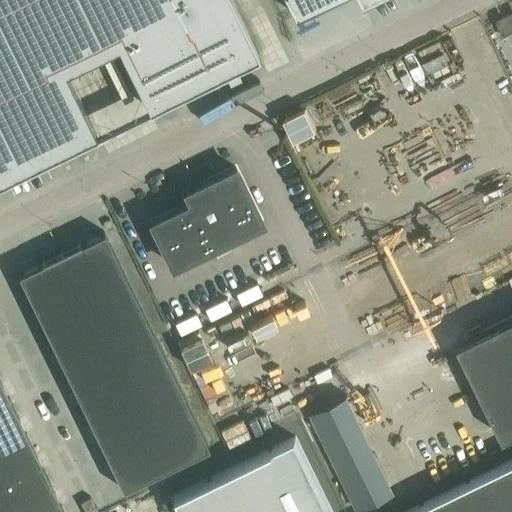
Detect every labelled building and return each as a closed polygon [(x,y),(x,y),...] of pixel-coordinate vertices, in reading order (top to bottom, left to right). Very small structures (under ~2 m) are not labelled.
[(0,0),(0,179),(96,133),(64,67),(117,41),(149,106),(257,53),(231,0),(0,0)] [(286,0),(293,13),(320,0),(358,0),(359,1),(360,0),(286,0)] [(349,90),(360,111),(377,102),(366,80),(349,90)] [(312,108),(320,126),(340,117),(332,99),(312,108)] [(402,155),(423,145),(418,134),(397,144),(402,155)] [(388,154),(368,162),(371,170),(391,162),(388,154)] [(262,220),(235,166),(196,185),(197,189),(198,189),(199,191),(196,198),(192,201),(192,200),(151,220),(172,263),(262,220)] [(358,178),(346,184),(357,207),(369,201),(358,178)] [(108,215),(101,219),(104,226),(112,222),(108,215)] [(61,250),(96,324),(139,303),(103,230),(80,242),(79,241),(61,250)] [(53,345),(96,324),(61,250),(41,260),(41,261),(17,272),(53,345)] [(70,381),(156,339),(139,303),(96,324),(53,345),(70,381)] [(511,316),(458,343),(504,437),(511,432),(511,316)] [(156,339),(70,381),(88,417),(174,374),(156,339)] [(174,374),(88,417),(105,452),(191,411),(174,374)] [(0,414),(14,407),(0,378),(0,414)] [(310,412),(358,509),(394,491),(346,394),(310,412)] [(0,458),(32,443),(14,407),(0,414),(0,458)] [(191,411),(105,452),(122,488),(208,446),(191,411)] [(332,511),(295,436),(172,497),(179,511),(332,511)] [(0,458),(0,488),(6,500),(49,479),(32,443),(0,458)] [(511,511),(511,458),(402,511),(511,511)] [(64,511),(49,479),(6,500),(0,503),(0,511),(64,511)]
